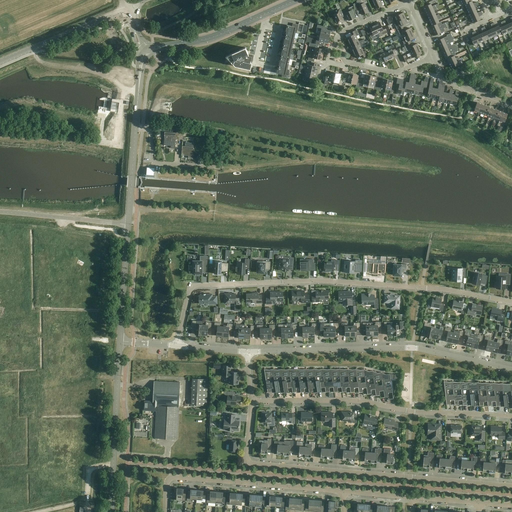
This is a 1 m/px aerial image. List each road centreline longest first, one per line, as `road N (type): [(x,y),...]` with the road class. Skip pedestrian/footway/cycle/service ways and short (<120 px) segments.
road 1 (residential): [(176,345),(195,286),(317,281),(511,301)]
road 2 (residential): [(511,485),(245,463),(251,401)]
road 3 (tertiary): [(511,368),(412,347),(246,352)]
road 4 (residential): [(511,416),(349,400),(251,401)]
road 5 (residential): [(342,491),(171,477),(165,511)]
road 6 (residential): [(409,2),(340,33),(338,50),(345,61),(393,72),(433,56)]
road 7 (secondary): [(110,511),(120,341)]
road 8 (tertiary): [(0,62),(125,10)]
road 9 (secondary): [(129,209),(139,79)]
road 10 (unclassified): [(0,212),(128,224)]
